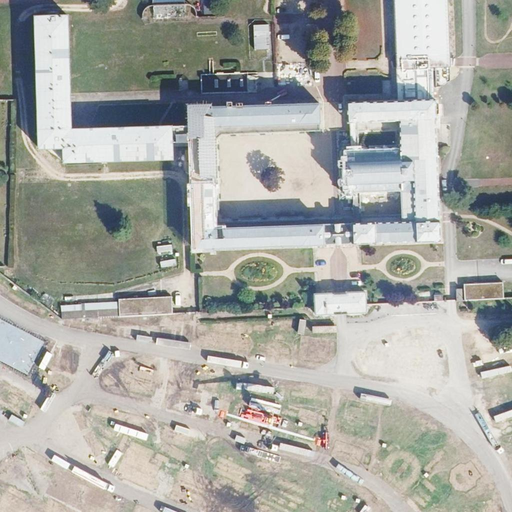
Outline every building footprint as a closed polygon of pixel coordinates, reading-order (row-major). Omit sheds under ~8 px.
[(180,146),(199,146),(197,250),(339,247),(444,244),(438,93),(455,81),(450,0),(398,0),(401,102),(352,103),(353,122),(401,122),(404,154),(352,157),(353,193),(404,191),(412,221),(355,221),(339,221),(221,224),(218,135),(324,132),(324,107),(194,108),(194,126),(76,129),(72,16),(40,16),(41,150),(68,148),(68,164),(178,161),(180,146)] [(203,0),(204,14),(219,13),(218,0),(203,0)] [(269,25),(253,26),(254,51),(269,51),(269,25)] [(249,70),(200,71),(200,91),(249,90),(249,70)] [(467,300),(506,299),(506,283),(466,283),(467,300)] [(351,314),(368,314),(369,294),(343,295),(319,295),(320,315),(344,315),(351,314)] [(173,299),(62,302),(63,317),(174,314),(173,299)]
